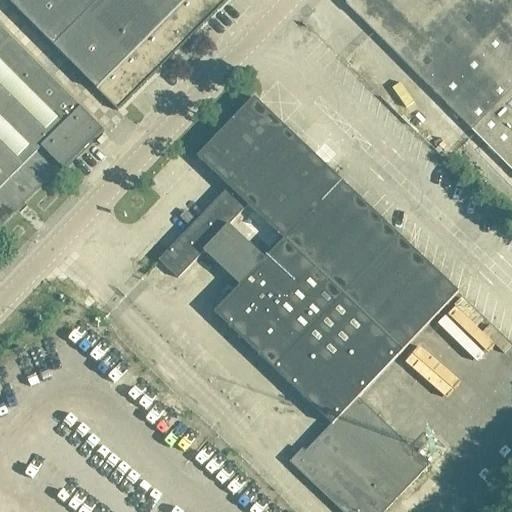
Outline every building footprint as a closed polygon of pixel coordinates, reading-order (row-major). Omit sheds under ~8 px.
[(39,33),(116,110),(226,0),(13,0),(10,4),(39,33)] [(511,0),(349,0),(346,4),(375,33),(511,171),(511,0)] [(103,130),(80,108),(79,109),(0,30),(0,226),(11,215),(20,207),(59,167),(63,170),(67,166),(103,130)] [(391,480),(333,425),(459,293),(257,101),(254,98),(197,157),(198,159),(215,174),(218,177),(228,187),(197,221),(189,214),(183,220),(191,227),(159,261),(178,279),(247,206),(283,239),(214,313),(331,424),(305,452),(302,449),(289,462),(341,511),(383,511),(428,466),(429,466),(416,454),(403,467),(404,468),(391,480)] [(418,248),(429,237),(343,156),(333,167),(418,248)]
